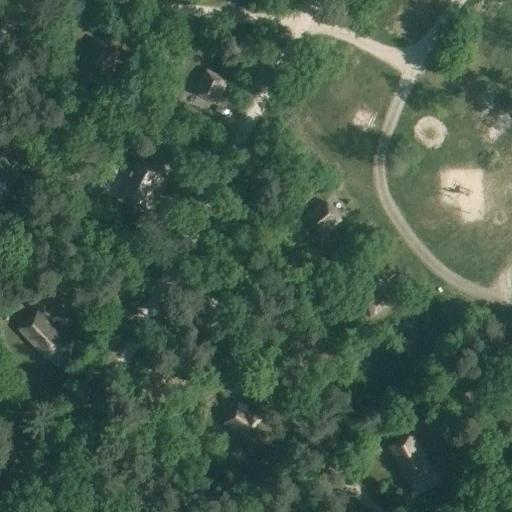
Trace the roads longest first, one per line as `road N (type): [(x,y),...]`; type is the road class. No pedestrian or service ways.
road 1 (unknown): [(194,221),(335,411),(372,511)]
road 2 (track): [(0,5),(293,36)]
